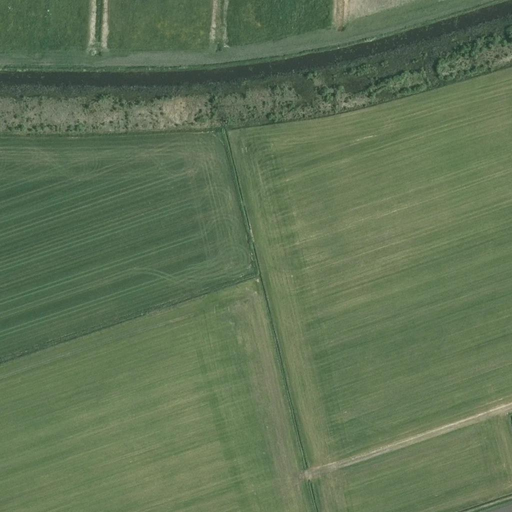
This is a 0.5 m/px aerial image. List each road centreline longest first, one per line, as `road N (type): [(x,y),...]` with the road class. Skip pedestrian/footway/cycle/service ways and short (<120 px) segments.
road 1 (track): [(500,0),(259,60),(0,67)]
road 2 (track): [(511,407),(309,473)]
